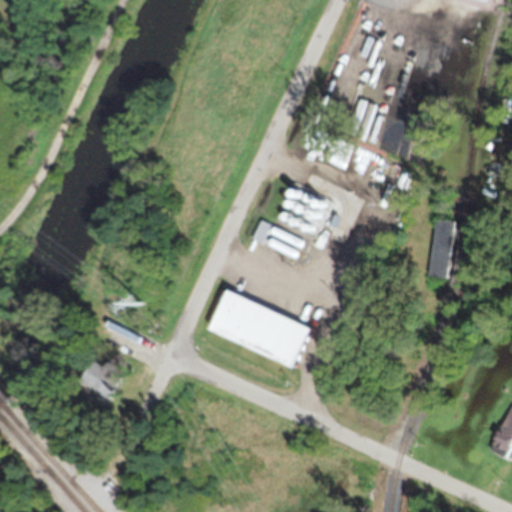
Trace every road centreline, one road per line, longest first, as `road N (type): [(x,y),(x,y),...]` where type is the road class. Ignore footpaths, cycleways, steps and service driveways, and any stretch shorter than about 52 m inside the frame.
road 1 (residential): [(136,433),(338,0)]
road 2 (residential): [(489,511),(99,326)]
road 3 (residential): [(12,205),(35,172),(110,0)]
